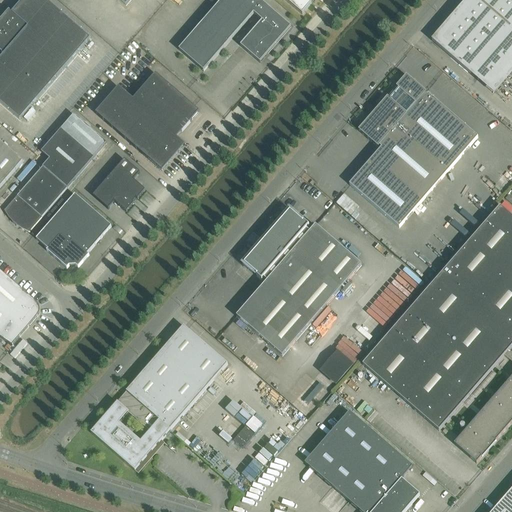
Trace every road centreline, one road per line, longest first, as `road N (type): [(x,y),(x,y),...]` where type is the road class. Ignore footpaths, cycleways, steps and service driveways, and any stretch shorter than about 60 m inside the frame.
road 1 (unclassified): [(42,467),(51,442),(436,0)]
road 2 (unclassified): [(74,309),(344,0)]
road 3 (unknown): [(304,152),(404,235),(489,145),(488,133),(393,49)]
road 4 (unclassified): [(181,511),(42,467)]
